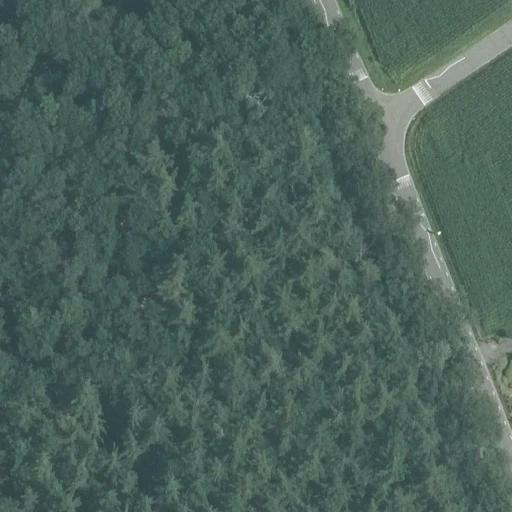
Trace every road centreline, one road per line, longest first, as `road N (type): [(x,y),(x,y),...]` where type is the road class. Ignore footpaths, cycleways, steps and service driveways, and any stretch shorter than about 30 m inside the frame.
road 1 (tertiary): [(511,466),(372,114)]
road 2 (unclassified): [(372,114),(401,105),(511,29)]
road 3 (tertiary): [(372,114),(326,0)]
